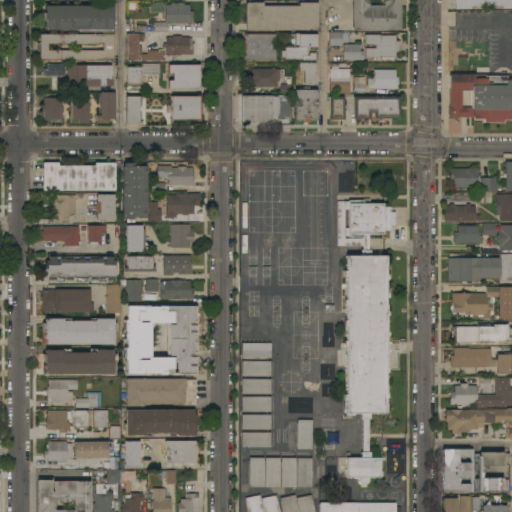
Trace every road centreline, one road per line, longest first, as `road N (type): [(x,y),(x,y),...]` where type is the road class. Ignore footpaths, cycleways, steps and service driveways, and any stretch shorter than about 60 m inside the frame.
road 1 (residential): [(0,143),(511,147)]
road 2 (residential): [(424,511),(426,0)]
road 3 (residential): [(222,511),(220,0)]
road 4 (residential): [(20,511),(19,0)]
